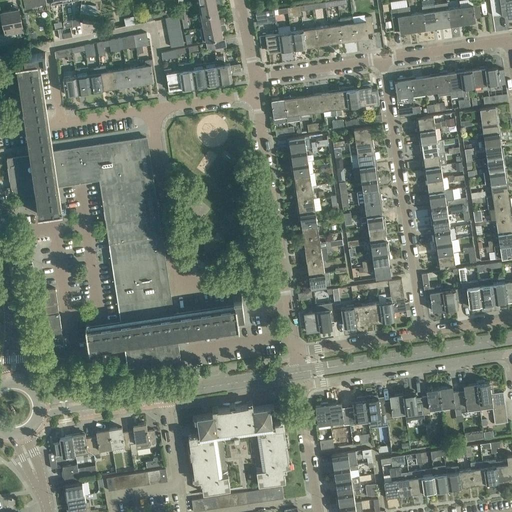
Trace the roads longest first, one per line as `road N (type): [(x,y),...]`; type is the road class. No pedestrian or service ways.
road 1 (residential): [(318,511),(306,387),(511,354)]
road 2 (residential): [(282,275),(180,290),(151,110)]
road 3 (residential): [(381,60),(422,333)]
road 4 (residential): [(298,373),(511,338)]
road 5 (residential): [(49,45),(152,25),(166,108)]
road 6 (residential): [(282,275),(256,95)]
road 7 (residential): [(163,394),(298,373)]
road 8 (residential): [(36,420),(163,394)]
road 9 (residential): [(381,60),(508,42)]
road 10 (residential): [(422,333),(296,353)]
road 11 (residential): [(255,79),(381,60)]
road 12 (residential): [(163,394),(37,397)]
road 13 (tertiary): [(24,384),(2,266)]
